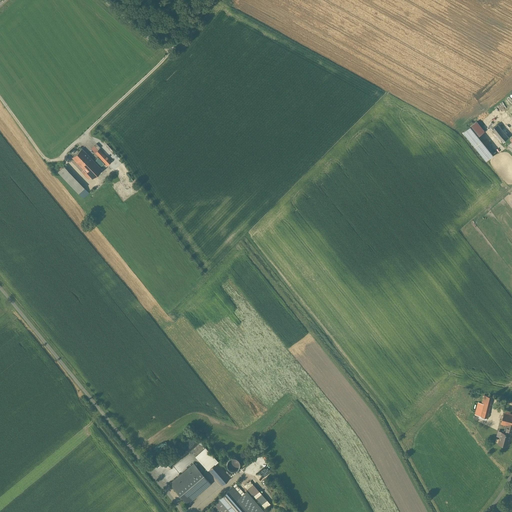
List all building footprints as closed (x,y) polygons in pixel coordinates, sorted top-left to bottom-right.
[(484,161),(492,155),(478,136),(484,131),(477,121),(463,131),(484,161)] [(496,141),(504,134),(494,122),(486,128),(496,141)] [(98,135),(88,144),(107,165),(117,156),(98,135)] [(73,157),(81,166),(91,158),(82,148),(73,157)] [(102,169),(91,158),(81,166),(93,178),(102,169)] [(84,188),(63,166),(58,171),(79,193),(84,188)] [(475,415),(485,417),(489,399),(480,397),(475,415)] [(500,424),(507,426),(505,433),(511,434),(511,431),(511,414),(504,412),(501,422),(500,422),(500,424)] [(157,433),(174,425),(172,420),(152,429),(153,432),(152,433),(154,436),(158,434),(157,433)] [(498,443),(508,446),(511,435),(511,434),(505,433),(501,432),(498,443)] [(237,458),(227,457),(226,468),(237,469),(237,458)] [(206,468),(220,483),(230,474),(217,459),(206,468)] [(212,481),(194,461),(171,482),(189,502),(212,481)] [(249,489),(242,495),(249,504),(263,491),(252,479),(245,485),(249,489)] [(232,484),(213,501),(222,511),(256,511),(249,504),(242,495),(232,484)]
